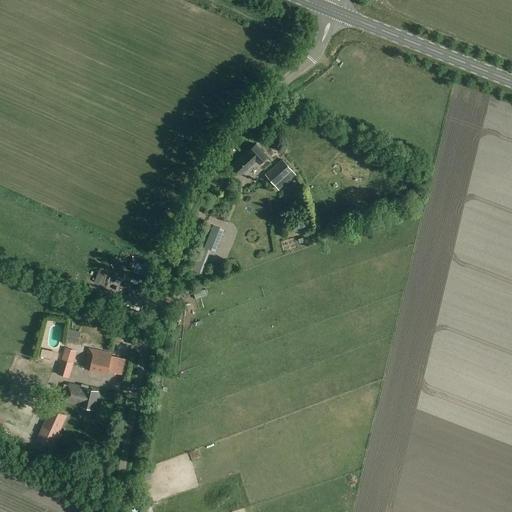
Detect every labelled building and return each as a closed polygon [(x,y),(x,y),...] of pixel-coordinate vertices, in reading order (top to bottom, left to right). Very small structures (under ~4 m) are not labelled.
[(268,158),(256,145),(249,152),(247,150),(232,165),(241,175),(256,161),(260,165),(268,158)] [(282,160),(265,175),(274,186),(291,171),(282,160)] [(201,255),(206,231),(194,228),(189,252),(201,255)] [(223,234),(213,230),(207,242),(217,247),(223,234)] [(98,273),(94,282),(99,284),(103,275),(98,273)] [(96,287),(92,296),(102,300),(121,308),(125,299),(105,291),(96,287)] [(205,289),(193,293),(195,299),(207,295),(205,289)] [(68,328),(66,338),(77,341),(80,331),(68,328)] [(77,351),(64,347),(56,374),(69,378),(77,351)] [(112,353),(88,347),(83,369),(107,375),(112,353)] [(48,350),(42,348),(40,356),(46,358),(48,350)] [(40,362),(39,354),(30,355),(31,363),(40,362)] [(75,377),(94,380),(95,374),(75,371),(75,377)] [(94,409),(98,392),(81,388),(81,387),(69,384),(69,386),(65,385),(61,399),(67,400),(66,401),(81,405),(81,406),(94,409)] [(51,448),(52,447),(66,417),(66,416),(51,408),(51,410),(37,439),(36,440),(51,448)]
